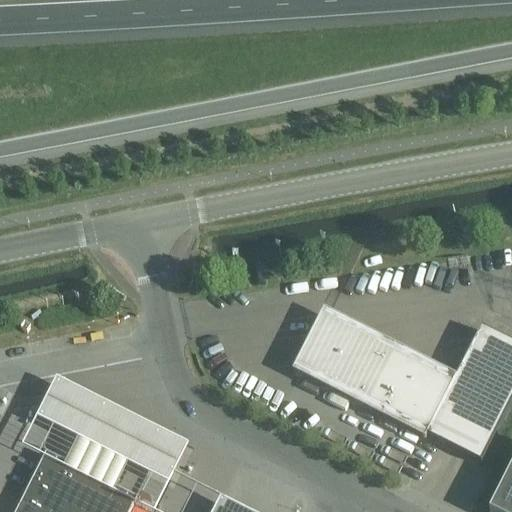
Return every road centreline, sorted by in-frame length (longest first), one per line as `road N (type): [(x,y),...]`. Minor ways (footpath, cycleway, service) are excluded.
road 1 (motorway): [(0,151),(511,57)]
road 2 (motorway): [(0,26),(427,0)]
road 3 (unclassified): [(142,222),(180,409),(383,511)]
road 4 (tertiary): [(142,222),(511,156)]
road 5 (unknown): [(160,326),(0,365)]
road 6 (tertiary): [(0,251),(142,222)]
